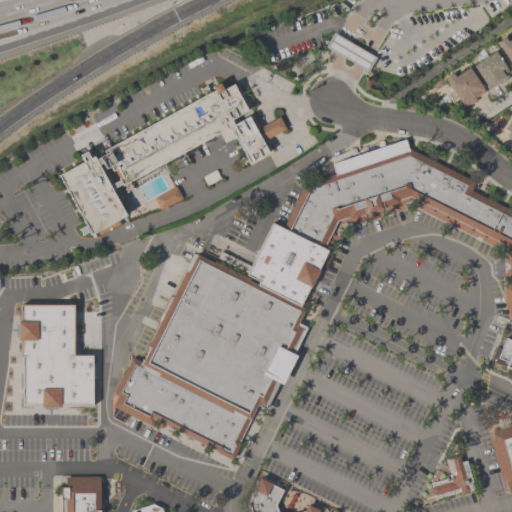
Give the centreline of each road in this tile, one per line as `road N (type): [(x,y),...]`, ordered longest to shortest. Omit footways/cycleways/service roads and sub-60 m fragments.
road 1 (motorway): [(0,125),(176,14)]
road 2 (residential): [(511,186),(453,144),(329,102)]
road 3 (motorway): [(0,47),(116,0)]
